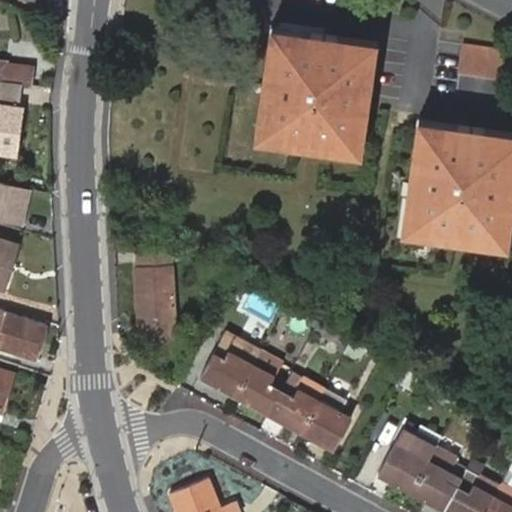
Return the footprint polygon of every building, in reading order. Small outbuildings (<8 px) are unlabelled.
[(335,61),(337,46),(338,37),(307,33),(306,42),(304,59),(335,61)] [(325,127),(323,142),(355,146),(366,49),(337,46),(335,61),(304,59),(306,42),(278,38),(264,135),(292,137),(309,139),(311,125),(325,127)] [(457,72),(498,77),(497,82),(511,84),(511,81),(511,57),(503,56),(503,51),(461,46),(457,72)] [(21,82),(32,83),(33,67),(5,63),(3,79),(21,82)] [(21,82),(3,79),(0,78),(0,151),(15,153),(21,107),(18,107),(21,82)] [(455,123),(455,133),(453,149),(482,152),(484,137),(486,126),(455,123)] [(322,149),(323,142),(325,127),(311,125),(309,139),(292,137),(292,146),(322,149)] [(453,149),(455,133),(423,128),(410,225),(441,228),(457,229),(459,218),(472,220),(470,233),(501,236),(511,156),(511,140),(484,137),(482,152),(453,149)] [(0,218),(21,224),(29,190),(0,182),(0,218)] [(131,221),(145,229),(155,213),(140,205),(131,221)] [(457,229),(441,228),(439,239),(468,242),(470,233),(472,220),(459,218),(457,229)] [(2,267),(10,243),(0,238),(0,285),(4,287),(10,270),(2,267)] [(18,245),(10,243),(2,267),(10,270),(18,245)] [(132,266),(137,326),(152,325),(152,343),(179,342),(178,323),(173,323),(169,246),(134,249),(135,265),(132,266)] [(0,346),(35,359),(45,326),(0,310),(0,346)] [(152,325),(137,326),(138,345),(152,343),(152,325)] [(234,395),(251,365),(259,351),(224,332),(199,376),(200,377),(234,395)] [(284,383),(251,365),(234,395),(267,414),(284,383)] [(0,410),(1,411),(13,371),(0,366),(0,410)] [(317,400),(284,383),(267,414),(300,431),(317,400)] [(339,413),(317,400),(300,431),(332,450),(346,426),(335,420),(339,413)] [(410,491),(429,459),(435,447),(401,428),(376,473),(410,491)] [(443,510),(467,467),(454,460),(448,470),(429,459),(410,491),(443,510)] [(447,511),(484,511),(500,485),(467,467),(443,510),(447,511)] [(511,470),(509,469),(503,481),(511,485),(511,470)] [(167,494),(174,511),(236,511),(232,501),(221,506),(209,477),(167,494)] [(500,485),(484,511),(511,511),(511,485),(503,481),(500,485)]
